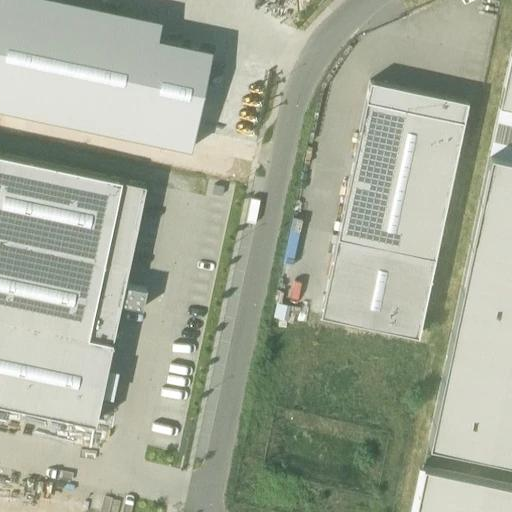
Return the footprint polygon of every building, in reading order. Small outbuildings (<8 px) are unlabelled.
[(0,109),(189,150),(210,51),(0,6),(0,109)] [(511,44),(499,107),(511,109),(511,44)] [(467,102),(370,80),(336,237),(434,258),(467,102)] [(511,109),(499,107),(489,153),(511,158),(511,109)] [(106,368),(112,342),(87,336),(120,179),(0,153),(0,403),(94,423),(100,396),(106,368)] [(511,158),(489,153),(427,443),(511,461),(511,158)] [(145,185),(120,179),(87,336),(112,342),(119,305),(124,283),(145,185)] [(336,237),(319,315),(417,336),(434,258),(336,237)] [(124,283),(119,305),(141,309),(146,288),(124,283)] [(166,406),(188,407),(190,343),(168,342),(166,406)] [(118,371),(106,368),(100,396),(112,398),(118,371)] [(407,511),(412,511),(423,466),(418,465),(407,511)] [(511,511),(511,485),(423,466),(412,511),(511,511)]
